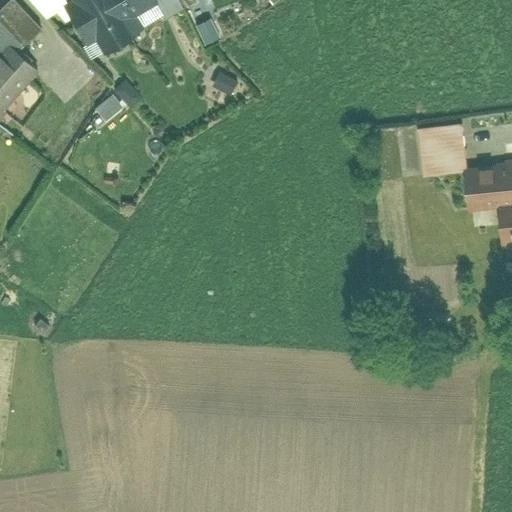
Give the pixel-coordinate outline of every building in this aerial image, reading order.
[(0,0),(0,117),(6,111),(0,105),(0,87),(28,57),(7,38),(26,18),(5,0),(0,0)] [(60,0),(32,0),(51,21),(67,7),(60,0)] [(67,0),(102,59),(148,32),(132,5),(142,0),(172,0),(174,2),(179,0),(67,0)] [(454,111),(411,115),(416,169),(459,165),(454,111)] [(511,238),(511,160),(466,164),(471,211),(499,210),(503,239),(511,238)]
